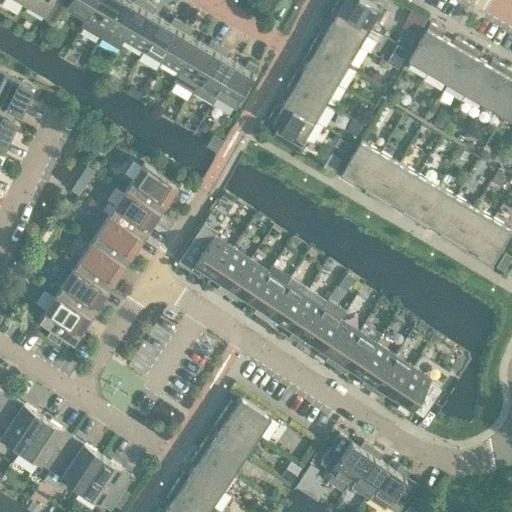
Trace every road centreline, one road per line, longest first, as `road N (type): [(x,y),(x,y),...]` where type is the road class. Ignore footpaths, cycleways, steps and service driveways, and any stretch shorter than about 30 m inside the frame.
road 1 (residential): [(511,437),(493,454),(465,462),(409,447),(149,277)]
road 2 (residential): [(149,277),(230,144)]
road 3 (residential): [(74,392),(149,277)]
road 4 (residential): [(0,232),(54,116)]
